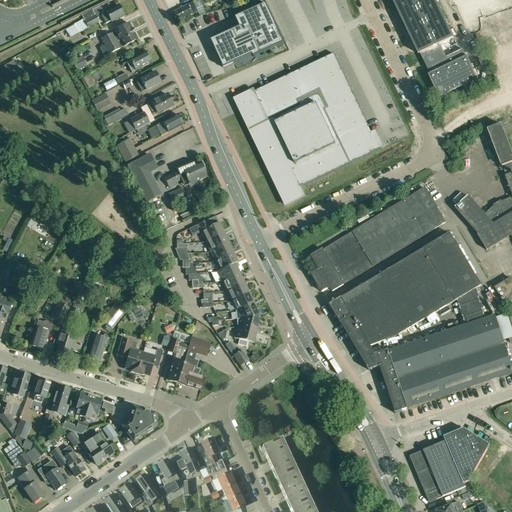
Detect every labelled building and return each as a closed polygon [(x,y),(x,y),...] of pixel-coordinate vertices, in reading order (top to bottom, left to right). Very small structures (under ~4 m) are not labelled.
[(434,0),(391,0),(418,55),(419,54),(429,74),(428,75),(439,98),(478,80),(466,57),(462,50),(446,58),(439,45),(444,42),(446,45),(454,41),(453,38),(434,0)] [(195,2),(194,3),(188,6),(174,12),(179,23),(193,16),(193,15),(200,12),(195,2)] [(240,28),(211,41),(224,68),(253,56),(253,57),(284,44),(266,4),(236,18),(240,28)] [(99,6),(91,10),(95,16),(96,19),(98,17),(97,15),(102,12),(99,6)] [(121,8),(119,8),(118,6),(105,13),(106,13),(101,15),(106,24),(110,22),(111,23),(123,16),(122,14),(123,12),(121,8)] [(95,16),(84,22),(88,28),(98,23),(95,16)] [(69,38),(88,28),(84,22),(75,27),(75,25),(65,31),(69,38)] [(112,34),(101,39),(109,54),(120,49),(119,48),(123,47),(137,40),(129,24),(114,31),(117,36),(114,38),(112,34)] [(130,61),(126,63),(131,73),(135,71),(150,64),(144,53),(130,61)] [(374,139),(333,54),(254,92),(253,89),(250,91),(233,99),(284,207),(305,197),(300,187),(381,148),(377,140),(376,138),(374,139)] [(80,59),(71,63),(76,72),(85,68),(80,59)] [(6,65),(12,74),(19,70),(13,60),(6,65)] [(140,80),(136,82),(142,93),(145,91),(146,91),(160,83),(154,72),(140,80)] [(125,73),(118,77),(121,83),(128,79),(125,73)] [(129,81),(122,84),(125,90),(132,86),(129,81)] [(154,121),(152,117),(157,114),(173,106),(167,95),(151,103),(152,103),(140,109),(143,114),(130,120),(136,130),(154,121)] [(102,120),(106,127),(127,116),(124,109),(102,120)] [(161,137),(163,135),(167,134),(183,126),(177,115),(161,123),(155,126),(161,137)] [(511,158),(500,125),(487,130),(505,177),(511,194),(511,199),(500,204),(500,203),(494,206),(495,207),(484,217),(467,197),(455,208),(478,235),(477,236),(486,250),(510,235),(511,234),(511,158)] [(128,139),(116,145),(115,146),(124,163),(138,155),(128,139)] [(156,169),(148,154),(127,166),(146,202),(160,194),(149,173),(156,169)] [(177,185),(176,182),(181,180),(184,187),(189,185),(190,187),(196,184),(196,182),(206,178),(200,162),(194,165),(192,161),(176,168),(178,173),(173,175),(164,179),(169,189),(177,185)] [(180,189),(168,194),(171,202),(183,197),(180,189)] [(424,189),(322,251),(322,250),(311,257),(319,270),(311,274),(322,292),(330,288),(332,292),(344,285),(343,285),(390,256),(426,235),(434,229),(445,223),(424,189)] [(178,212),(189,207),(187,202),(176,207),(178,212)] [(197,225),(200,232),(205,242),(223,233),(218,223),(210,227),(207,221),(197,225)] [(205,242),(210,252),(228,243),(223,233),(205,242)] [(434,399),(456,392),(479,385),(511,373),(511,367),(495,316),(485,320),(475,290),(480,286),(449,235),(342,299),(341,298),(329,305),(340,324),(341,323),(362,359),(367,367),(367,368),(368,371),(380,367),(386,384),(397,413),(408,409),(408,408),(416,405),(434,399)] [(210,252),(214,261),(232,253),(228,243),(210,252)] [(102,258),(107,260),(109,260),(112,256),(106,252),(102,258)] [(232,253),(214,261),(219,271),(237,263),(232,253)] [(216,272),(221,282),(239,274),(237,268),(239,267),(237,263),(219,271),(216,272)] [(42,270),(32,265),(27,275),(36,280),(42,270)] [(239,274),(221,282),(226,292),(244,284),(239,274)] [(24,287),(31,289),(33,282),(26,279),(24,287)] [(226,292),(231,302),(249,294),(244,284),(226,292)] [(0,336),(5,321),(6,321),(8,314),(11,304),(13,298),(0,293),(0,336)] [(231,302),(235,312),(253,303),(249,294),(231,302)] [(61,322),(69,308),(58,302),(50,316),(61,322)] [(235,312),(236,320),(260,317),(253,303),(235,312)] [(104,327),(110,331),(124,313),(113,304),(100,321),(106,325),(104,327)] [(63,323),(60,335),(57,342),(59,343),(56,352),(68,356),(70,349),(79,352),(84,335),(75,333),(75,332),(67,329),(68,326),(71,325),(78,313),(70,309),(62,323),(63,323)] [(236,320),(237,327),(256,332),(260,317),(236,320)] [(37,321),(35,328),(30,346),(43,350),(48,333),(51,332),(52,325),(51,323),(45,322),(43,323),(37,321)] [(167,334),(173,331),(170,325),(165,328),(167,334)] [(253,344),(256,332),(237,327),(234,339),(238,340),(237,345),(246,348),(247,342),(253,344)] [(220,338),(221,338),(223,340),(225,339),(226,333),(229,331),(228,329),(224,330),(217,335),(220,338)] [(94,336),(88,358),(99,362),(106,339),(94,336)] [(189,345),(177,384),(187,387),(187,386),(200,391),(204,379),(197,377),(200,370),(196,369),(198,361),(195,360),(196,354),(206,357),(210,346),(199,342),(199,341),(191,338),(189,345)] [(116,356),(121,358),(127,359),(124,369),(130,371),(130,373),(136,374),(142,353),(134,351),(136,344),(121,339),(116,356)] [(167,381),(177,384),(189,345),(181,343),(182,343),(172,340),(168,352),(176,355),(174,362),(173,361),(167,381)] [(225,345),(230,352),(235,349),(230,341),(225,345)] [(142,353),(136,374),(142,376),(142,375),(149,377),(152,366),(157,368),(162,351),(157,349),(154,357),(142,353)] [(241,351),(233,356),(240,366),(248,360),(241,351)] [(13,380),(11,388),(13,389),(11,395),(22,398),(24,392),(24,393),(29,377),(17,374),(15,381),(13,380)] [(35,396),(33,401),(41,403),(42,398),(45,399),(50,384),(38,380),(33,395),(35,396)] [(57,411),(58,409),(59,405),(64,407),(69,391),(58,387),(53,403),(52,409),(57,411)] [(81,395),(79,402),(75,401),(73,408),(78,410),(76,416),(84,418),(91,397),(81,395)] [(91,397),(84,418),(93,420),(94,415),(96,415),(100,400),(91,397)] [(0,404),(0,420),(7,430),(15,424),(8,415),(10,406),(0,403),(0,404)] [(133,408),(128,423),(123,427),(133,442),(155,426),(154,415),(133,408)] [(48,426),(49,427),(52,417),(46,415),(43,425),(48,426)] [(19,420),(13,435),(25,440),(31,425),(19,420)] [(46,436),(48,426),(43,425),(40,434),(46,436)] [(81,435),(82,435),(83,431),(76,429),(64,425),(63,429),(81,435)] [(101,430),(110,442),(117,437),(109,425),(101,430)] [(410,458),(429,503),(465,488),(464,484),(470,482),(481,462),(490,446),(464,429),(458,431),(444,437),(445,442),(410,456),(410,458)] [(65,437),(73,448),(80,443),(71,432),(65,437)] [(92,442),(104,460),(107,458),(109,459),(112,456),(112,454),(113,454),(104,441),(102,442),(99,437),(92,442)] [(51,450),(50,449),(52,448),(50,445),(55,441),(53,438),(43,445),(48,453),(51,450)] [(212,439),(201,444),(208,459),(209,458),(211,464),(204,467),(209,477),(226,469),(222,460),(217,462),(214,456),(219,454),(212,439)] [(282,439),(261,448),(276,479),(296,470),(282,439)] [(104,460),(92,442),(91,440),(82,446),(96,465),(98,466),(102,463),(102,461),(104,460)] [(32,448),(39,457),(46,452),(39,442),(32,448)] [(15,469),(21,465),(16,459),(22,454),(14,443),(3,451),(15,469)] [(85,470),(73,452),(63,459),(57,449),(51,453),(60,467),(65,463),(75,477),(85,470)] [(190,449),(180,453),(183,459),(176,462),(180,471),(187,468),(190,473),(199,469),(196,463),(197,463),(190,449)] [(23,454),(22,454),(16,459),(21,465),(23,468),(30,463),(23,454)] [(178,480),(167,460),(157,466),(165,479),(162,481),(165,487),(164,488),(168,495),(178,489),(174,483),(178,480)] [(49,485),(50,484),(55,491),(65,484),(59,475),(61,474),(57,469),(56,468),(57,468),(52,461),(37,471),(44,482),(46,484),(49,485)] [(296,470),(276,479),(290,509),(310,500),(296,470)] [(29,471),(18,479),(25,489),(24,490),(33,503),(43,497),(34,484),(37,482),(29,471)] [(217,479),(222,490),(235,484),(230,473),(228,474),(217,479)] [(154,488),(145,475),(136,481),(145,494),(148,498),(156,492),(153,488),(154,488)] [(209,477),(203,480),(205,485),(212,482),(211,482),(209,477)] [(0,511),(9,511),(10,511),(5,501),(7,500),(0,481),(0,511)] [(183,482),(184,497),(191,497),(190,481),(183,482)] [(138,497),(129,484),(119,491),(129,504),(133,509),(141,503),(138,498),(138,497)] [(240,495),(235,484),(222,490),(227,501),(240,495)] [(217,492),(210,495),(213,500),(219,498),(217,492)] [(122,508),(113,495),(104,502),(110,511),(124,511),(122,509),(122,508)] [(232,511),(245,506),(240,495),(227,501),(231,511),(232,511)] [(315,511),(310,500),(290,509),(290,511),(315,511)] [(436,511),(463,511),(459,502),(451,506),(437,511),(436,511)]
